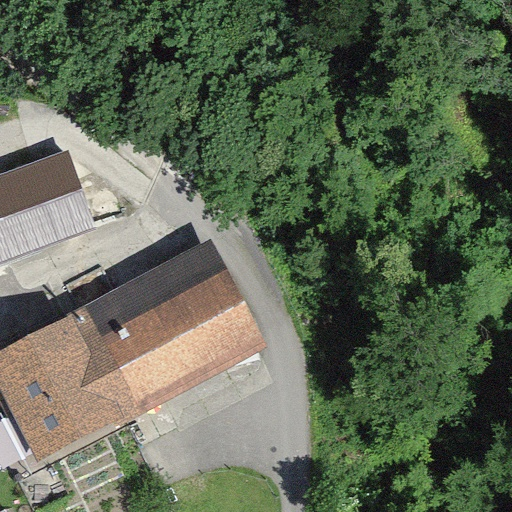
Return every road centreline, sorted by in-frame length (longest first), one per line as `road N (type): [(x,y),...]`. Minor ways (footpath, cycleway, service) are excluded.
road 1 (track): [(0,46),(64,84),(187,187),(169,209),(59,134),(0,133)]
road 2 (unclassified): [(187,187),(249,271),(285,349),(297,511)]
